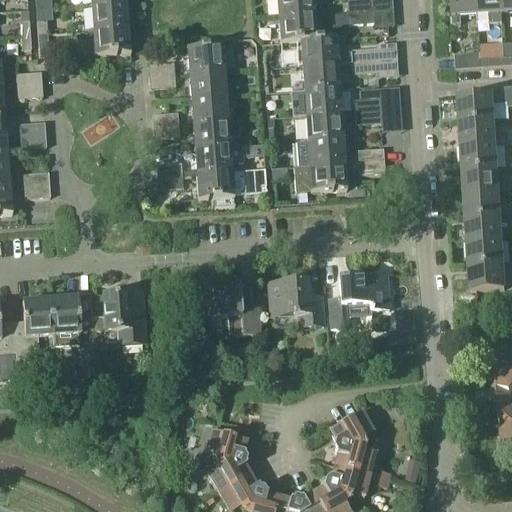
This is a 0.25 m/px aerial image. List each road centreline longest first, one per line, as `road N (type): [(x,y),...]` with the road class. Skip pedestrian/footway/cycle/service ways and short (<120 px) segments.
road 1 (residential): [(88,264),(437,243)]
road 2 (residential): [(437,243),(414,0)]
road 3 (residential): [(143,133),(114,100),(89,89),(57,91),(59,166),(81,196)]
road 4 (residential): [(445,382),(340,395),(284,424),(291,462)]
road 5 (residential): [(445,382),(437,243)]
road 6 (residential): [(453,511),(445,382)]
